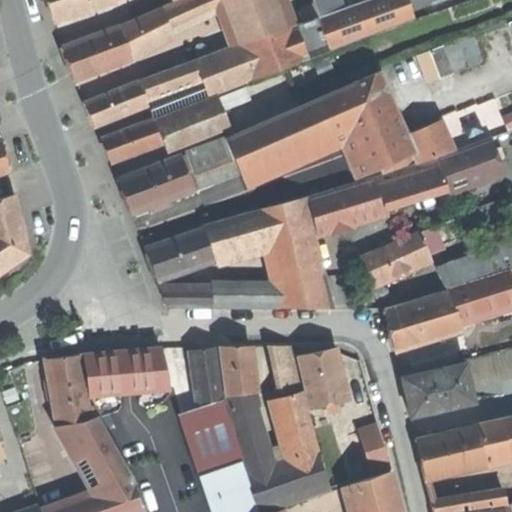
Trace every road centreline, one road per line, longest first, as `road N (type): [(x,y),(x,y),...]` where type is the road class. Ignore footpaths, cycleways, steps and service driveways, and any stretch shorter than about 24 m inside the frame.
road 1 (residential): [(70,266),(115,310),(163,325),(338,325),(369,335),(417,511)]
road 2 (secondary): [(15,0),(81,208),(70,266)]
